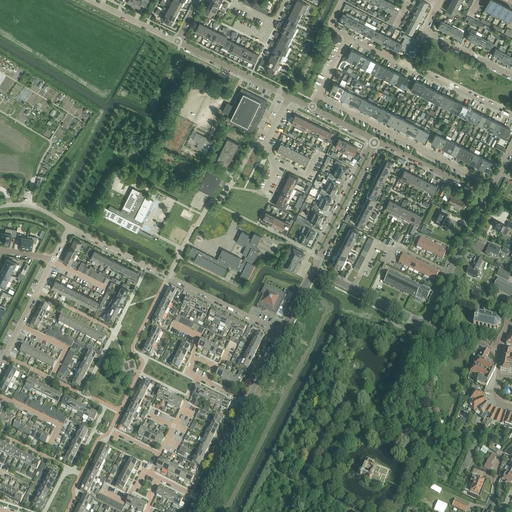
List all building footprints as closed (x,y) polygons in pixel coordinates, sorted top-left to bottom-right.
[(135,0),(133,5),(139,8),(141,4),(146,7),(149,2),(149,0),(135,0)] [(297,0),(295,5),(306,10),(308,5),(306,4),(298,0),(297,0)] [(385,0),(383,0),(380,7),(386,9),(390,2),(385,0)] [(421,0),(420,0),(417,6),(425,10),(429,4),(421,0)] [(453,0),(451,0),(449,5),(457,9),(460,3),(453,0)] [(491,12),(496,1),(493,0),(489,0),(483,11),(484,11),(487,13),(488,11),(491,12)] [(499,3),(496,1),(491,12),(492,13),(493,14),(492,16),(495,17),(502,4),(499,3)] [(170,6),(178,11),(181,6),(172,2),(170,6)] [(390,2),(386,9),(391,12),(393,9),(395,5),(390,2)] [(210,3),(208,8),(216,12),(218,8),(210,3)] [(508,7),(505,6),(502,4),(495,17),(499,19),(500,17),(502,18),(508,7)] [(293,9),(302,13),(304,14),(306,10),(295,5),(293,9)] [(449,5),(446,10),(454,14),(457,9),(449,5)] [(170,6),(167,11),(176,15),(178,11),(170,6)] [(417,6),(414,13),(422,17),(425,10),(417,6)] [(511,9),(508,7),(502,18),(505,20),(503,22),(504,22),(507,23),(507,24),(508,24),(511,15),(511,9)] [(214,17),(216,12),(208,8),(205,13),(214,17)] [(293,9),(291,14),(299,18),(302,13),(293,9)] [(167,11),(165,15),(174,20),(176,15),(167,11)] [(339,21),(345,24),(350,14),(347,13),(345,15),(343,14),(339,21)] [(414,13),(410,19),(419,23),(422,17),(414,13)] [(291,14),(288,18),(297,23),(299,18),(291,14)] [(350,14),(345,24),(350,27),(354,20),(350,18),(352,15),(350,14)] [(171,25),(174,20),(165,15),(163,20),(171,25)] [(288,18),(286,23),(295,27),(297,23),(288,18)] [(354,20),(350,27),(355,30),(361,19),(360,19),(359,22),(354,20)] [(361,19),(355,30),(361,32),(364,25),(366,22),(361,19)] [(410,19),(407,25),(415,30),(419,23),(410,19)] [(438,28),(443,30),(448,21),(445,20),(444,22),(441,21),(438,28)] [(448,21),(443,30),(449,33),(452,26),(450,25),(451,22),(448,21)] [(195,32),(200,34),(205,26),(200,23),(195,32)] [(284,27),(294,33),(297,28),(295,27),(286,23),(284,27)] [(364,25),(361,32),(366,35),(370,28),(364,25)] [(407,25),(404,32),(412,36),(415,30),(407,25)] [(205,26),(200,34),(204,36),(203,39),(209,28),(205,26)] [(452,26),(449,33),(454,36),(458,29),(452,26)] [(281,32),(283,33),(290,36),(292,37),(294,33),(284,27),(281,32)] [(209,28),(203,39),(208,41),(209,39),(214,30),(209,28)] [(370,28),(366,35),(371,38),(375,30),(370,28)] [(458,29),(454,36),(460,39),(463,32),(458,29)] [(214,30),(209,39),(214,41),(218,32),(214,30)] [(375,30),(371,38),(377,40),(380,33),(375,30)] [(466,38),(472,41),(476,34),(470,31),(466,38)] [(218,32),(214,41),(218,44),(223,35),(218,32)] [(283,33),(281,37),(289,42),(292,37),(290,36),(283,33)] [(380,33),(377,40),(382,43),(386,36),(380,33)] [(476,34),(472,41),(477,44),(481,37),(476,34)] [(223,35),(218,44),(223,46),(222,47),(221,50),(227,37),(223,35)] [(386,36),(382,43),(387,46),(391,39),(386,36)] [(227,37),(221,50),(225,52),(226,49),(227,50),(231,41),(227,39),(228,37),(227,37)] [(279,42),(289,47),(287,46),(289,42),(281,37),(279,42)] [(481,37),(477,44),(483,47),(487,40),(481,37)] [(391,39),(387,46),(393,49),(396,41),(391,39)] [(487,40),(483,47),(488,50),(492,43),(487,40)] [(231,41),(227,50),(231,52),(235,44),(231,41)] [(396,41),(393,49),(398,52),(400,48),(401,46),(402,44),(396,41)] [(276,46),(287,52),(289,47),(279,42),(276,46)] [(235,44),(231,52),(236,54),(240,46),(235,44)] [(240,46),(236,54),(240,57),(245,48),(240,46)] [(274,51),(282,55),(285,57),(287,52),(276,46),(274,51)] [(492,55),(498,58),(502,49),(499,47),(498,50),(496,48),(492,55)] [(245,48),(240,57),(245,59),(249,51),(245,48)] [(347,58),(351,61),(356,52),(351,49),(347,58)] [(502,49),(498,58),(503,61),(507,54),(504,53),(505,50),(502,49)] [(249,51),(245,59),(250,61),(254,53),(249,51)] [(274,51),(272,56),(280,60),(282,55),(274,51)] [(356,52),(351,61),(356,63),(361,54),(356,52)] [(254,53),(250,61),(254,64),(259,55),(254,53)] [(361,54),(356,63),(361,66),(366,57),(361,54)] [(507,54),(503,61),(508,64),(511,57),(507,54)] [(269,60),(280,66),(280,65),(278,64),(280,60),(272,56),(269,60)] [(366,57),(361,66),(366,68),(370,59),(366,57)] [(370,59),(366,68),(370,70),(375,61),(370,59)] [(267,65),(278,70),(280,66),(269,60),(267,65)] [(375,61),(370,70),(375,73),(380,64),(375,61)] [(380,64),(375,73),(380,75),(384,66),(380,64)] [(273,74),(275,69),(278,70),(267,65),(265,69),(273,74)] [(384,66),(380,75),(384,78),(389,69),(384,66)] [(389,69),(384,78),(389,80),(394,71),(389,69)] [(394,71),(389,80),(394,82),(398,73),(394,71)] [(398,73),(394,82),(399,85),(403,76),(398,73)] [(403,76),(399,85),(404,88),(408,79),(403,76)] [(339,85),(334,94),(339,97),(343,88),(344,86),(342,85),(345,78),(343,77),(339,85)] [(411,89),(415,91),(420,82),(415,80),(411,89)] [(420,82),(415,91),(420,94),(425,85),(420,82)] [(329,92),(334,94),(339,85),(334,83),(329,92)] [(425,85),(420,94),(425,96),(430,87),(425,85)] [(430,87),(425,96),(430,99),(434,90),(430,87)] [(228,115),(226,120),(252,133),(255,126),(257,127),(266,109),(264,108),(267,101),(242,88),(233,106),(227,103),(223,112),(228,115)] [(343,88),(339,97),(343,99),(348,90),(343,88)] [(348,90),(343,99),(348,102),(353,93),(348,90)] [(353,93),(348,102),(353,104),(359,93),(354,90),(353,93)] [(434,90),(430,99),(434,101),(439,92),(434,90)] [(439,92),(434,101),(439,104),(444,94),(439,92)] [(359,93),(353,104),(358,107),(362,98),(358,95),(359,93)] [(444,94),(439,104),(444,106),(448,97),(444,94)] [(448,97),(444,106),(448,108),(453,99),(448,97)] [(362,98),(358,107),(362,109),(367,100),(362,98)] [(453,99),(448,108),(453,111),(458,102),(453,99)] [(367,100),(362,109),(367,111),(372,102),(367,100)] [(372,102),(367,111),(372,114),(376,105),(377,102),(373,100),(372,102)] [(458,102),(453,111),(458,113),(463,104),(458,102)] [(463,104),(458,113),(463,116),(468,107),(463,104)] [(376,105),(372,114),(376,116),(381,107),(376,105)] [(381,107),(376,116),(381,119),(386,110),(381,107)] [(468,107),(463,116),(468,118),(472,109),(468,107)] [(472,109),(468,118),(472,121),(477,112),(472,109)] [(386,110),(381,119),(386,121),(391,112),(386,110)] [(391,112),(386,121),(391,124),(396,115),(391,112)] [(477,112),(472,121),(477,123),(482,114),(477,112)] [(482,114),(477,123),(482,126),(486,116),(482,114)] [(291,116),(288,121),(291,123),(296,125),(300,117),(295,115),(294,118),(291,116)] [(396,115),(391,124),(395,126),(400,117),(396,115)] [(486,116),(482,126),(486,128),(491,119),(486,116)] [(296,125),(301,127),(305,119),(300,117),(296,125)] [(400,117),(395,126),(400,128),(405,119),(400,117)] [(301,127),(305,129),(309,121),(305,119),(301,127)] [(405,119),(400,128),(405,131),(409,122),(405,119)] [(491,119),(486,128),(491,130),(496,121),(491,119)] [(309,121),(305,129),(310,132),(308,134),(309,134),(314,124),(309,121)] [(496,121),(491,130),(496,133),(501,124),(496,121)] [(409,122),(405,131),(409,133),(414,124),(409,122)] [(414,124),(409,133),(414,136),(419,127),(420,124),(416,122),(414,124)] [(314,124),(309,134),(313,137),(318,126),(314,124)] [(501,124),(496,133),(500,135),(505,126),(501,124)] [(318,126),(313,137),(318,139),(319,136),(323,128),(318,126)] [(505,126),(500,135),(506,138),(510,129),(505,126)] [(419,127),(414,136),(419,138),(423,129),(419,127)] [(434,127),(429,137),(433,139),(431,142),(436,145),(441,135),(436,133),(438,129),(434,127)] [(323,128),(319,136),(323,138),(322,141),(328,130),(323,128)] [(423,129),(419,138),(424,141),(429,132),(423,129)] [(328,130),(322,141),(327,143),(328,141),(332,133),(328,130)] [(207,153),(213,141),(196,132),(192,139),(198,142),(197,145),(198,145),(196,148),(207,153)] [(441,135),(436,145),(441,147),(445,138),(441,135)] [(335,146),(340,149),(344,140),(339,138),(335,146)] [(445,138),(441,147),(445,150),(450,140),(445,138)] [(227,139),(216,161),(227,166),(238,144),(227,139)] [(344,140),(340,149),(338,151),(343,154),(348,143),(344,140)] [(450,140),(445,150),(450,152),(455,143),(450,140)] [(305,166),(310,157),(280,143),(276,152),(305,166)] [(348,143),(343,154),(347,156),(349,153),(353,145),(348,143)] [(455,143),(450,152),(455,154),(459,145),(455,143)] [(353,145),(349,153),(353,155),(357,147),(353,145)] [(459,145),(455,154),(459,157),(464,148),(459,145)] [(464,148),(459,157),(464,159),(469,150),(464,148)] [(469,150),(464,159),(469,162),(474,153),(469,150)] [(474,153),(469,162),(474,164),(479,155),(474,153)] [(479,155),(474,164),(479,167),(483,157),(479,155)] [(483,157),(479,167),(483,169),(488,160),(483,157)] [(385,158),(383,163),(391,167),(393,162),(385,158)] [(337,164),(335,169),(344,174),(347,169),(340,166),(341,163),(336,160),(334,163),(337,164)] [(488,160),(483,169),(488,172),(493,162),(488,160)] [(383,163),(380,167),(389,171),(391,167),(383,163)] [(380,167),(378,172),(386,176),(389,171),(380,167)] [(209,169),(199,189),(213,196),(218,186),(217,185),(220,179),(221,180),(223,176),(209,169)] [(329,173),(328,176),(333,178),(335,176),(342,179),(344,174),(335,169),(332,175),(329,173)] [(404,170),(400,178),(399,177),(398,181),(403,184),(409,172),(404,170)] [(378,172),(376,176),(384,181),(386,176),(378,172)] [(409,172),(403,184),(405,180),(409,183),(414,174),(409,172)] [(414,174),(409,183),(414,185),(418,176),(414,174)] [(290,175),(287,180),(295,184),(298,179),(290,175)] [(330,180),(327,185),(336,189),(339,184),(332,181),(333,178),(328,176),(326,178),(330,180)] [(376,176),(373,181),(382,185),(384,181),(376,176)] [(418,176),(414,185),(418,187),(423,179),(418,176)] [(423,179),(418,187),(423,190),(427,181),(423,179)] [(287,180),(285,184),(293,188),(295,184),(287,180)] [(373,181),(371,186),(380,190),(382,185),(373,181)] [(427,181),(423,190),(428,192),(432,184),(427,181)] [(285,184),(282,189),(290,193),(293,188),(285,184)] [(432,184),(428,192),(432,194),(437,186),(432,184)] [(321,188),(320,190),(326,193),(327,191),(334,194),(336,189),(327,185),(325,190),(321,188)] [(371,186),(369,190),(377,194),(380,190),(371,186)] [(105,207),(101,215),(130,229),(137,232),(140,226),(142,227),(144,222),(142,221),(153,200),(142,195),(143,193),(133,188),(121,211),(110,206),(108,209),(105,207)] [(282,189),(280,194),(288,198),(290,193),(282,189)] [(322,195),(319,200),(329,205),(331,200),(324,196),(326,193),(320,190),(319,193),(322,195)] [(367,195),(377,200),(377,199),(375,199),(377,194),(369,190),(367,195)] [(452,194),(446,191),(444,195),(450,198),(448,201),(461,208),(464,202),(451,195),(452,194)] [(280,194),(277,199),(286,203),(288,198),(280,194)] [(368,196),(366,200),(375,204),(377,200),(367,195),(366,195),(368,196)] [(286,203),(277,199),(275,204),(283,208),(286,203)] [(398,204),(393,216),(397,218),(406,199),(404,199),(401,206),(398,204)] [(399,215),(403,217),(407,209),(403,207),(404,206),(406,207),(407,203),(408,201),(406,199),(397,218),(398,218),(399,215)] [(315,201),(312,206),(318,209),(319,206),(326,210),(329,205),(319,200),(318,202),(315,201)] [(366,200),(364,205),(372,209),(375,204),(366,200)] [(385,208),(390,211),(394,202),(389,200),(385,208)] [(394,202),(390,211),(388,214),(393,216),(398,204),(394,202)] [(364,205),(361,209),(370,213),(372,209),(364,205)] [(314,210),(312,215),(321,220),(323,215),(317,211),(318,209),(312,206),(311,209),(314,210)] [(361,209),(359,214),(368,218),(370,213),(361,209)] [(407,209),(403,217),(408,220),(412,211),(407,209)] [(435,220),(434,222),(438,224),(443,226),(443,227),(447,229),(447,228),(451,230),(453,225),(451,223),(451,222),(447,220),(446,221),(444,220),(447,214),(439,210),(435,220)] [(412,211),(408,220),(413,222),(417,214),(412,211)] [(261,220),(266,223),(270,215),(265,212),(261,220)] [(359,214),(357,218),(365,223),(368,218),(359,214)] [(417,214),(413,222),(417,224),(421,216),(417,214)] [(270,215),(266,223),(271,225),(275,217),(270,215)] [(302,220),(310,224),(312,222),(318,225),(321,220),(312,215),(309,220),(303,217),(302,220)] [(275,217),(271,225),(276,228),(280,220),(275,217)] [(357,225),(356,227),(362,229),(363,227),(365,223),(357,218),(354,223),(357,225)] [(285,222),(281,230),(286,233),(290,224),(291,225),(293,220),(291,219),(290,221),(286,220),(285,222)] [(280,220),(276,228),(281,230),(285,222),(280,220)] [(502,232),(505,226),(496,221),(495,223),(494,222),(492,226),(502,232)] [(306,227),(303,232),(312,237),(315,232),(310,230),(312,226),(304,222),(303,225),(306,227)] [(350,227),(348,232),(356,236),(358,232),(358,231),(359,230),(354,227),(353,229),(350,227)] [(6,228),(3,243),(10,244),(12,236),(16,236),(17,230),(6,228)] [(223,276),(226,269),(228,265),(242,272),(240,276),(244,278),(247,279),(255,265),(252,263),(253,260),(254,260),(258,251),(255,249),(261,237),(254,233),(251,239),(248,237),(249,235),(241,232),(236,242),(237,243),(243,246),(244,245),(246,246),(246,247),(242,255),(245,256),(242,263),(241,263),(242,260),(240,259),(240,258),(231,254),(222,249),(217,260),(192,247),(188,254),(196,258),(194,261),(223,276)] [(311,239),(312,237),(303,232),(303,233),(300,232),(297,239),(302,241),(301,242),(306,244),(310,238),(311,239)] [(348,232),(345,237),(354,241),(356,236),(348,232)] [(28,236),(27,236),(27,237),(21,236),(22,234),(18,234),(16,246),(22,247),(22,248),(25,249),(28,236)] [(25,249),(28,249),(29,249),(32,249),(33,243),(36,244),(37,237),(28,236),(25,249)] [(345,237),(343,241),(351,245),(354,241),(345,237)] [(421,237),(416,247),(422,249),(426,240),(421,237)] [(79,248),(82,250),(84,247),(80,246),(81,243),(74,240),(71,245),(79,248)] [(426,240),(422,249),(427,252),(431,243),(426,240)] [(343,241),(341,246),(349,250),(351,245),(343,241)] [(431,243),(427,252),(432,254),(436,245),(431,243)] [(71,245),(69,250),(76,254),(79,248),(71,245)] [(436,245),(432,254),(437,257),(442,247),(436,245)] [(497,257),(501,250),(490,245),(485,253),(485,254),(486,254),(487,254),(489,255),(490,253),(497,257)] [(341,246),(339,250),(347,255),(349,250),(341,246)] [(442,247),(437,257),(442,259),(447,250),(442,247)] [(293,249),(284,267),(292,270),(295,272),(304,254),(296,250),(293,249)] [(69,250),(66,256),(73,259),(76,254),(69,250)] [(339,250),(336,255),(345,259),(347,255),(339,250)] [(91,258),(93,260),(92,263),(94,264),(96,261),(100,254),(94,251),(91,258)] [(100,254),(96,261),(101,264),(105,256),(100,254)] [(398,263),(404,266),(408,256),(403,254),(398,263)] [(336,255),(334,260),(342,264),(345,259),(336,255)] [(73,259),(66,256),(63,262),(66,263),(66,265),(69,267),(72,262),(75,264),(77,261),(73,259)] [(105,256),(101,264),(107,266),(111,259),(105,256)] [(408,256),(404,266),(409,268),(413,259),(408,256)] [(6,261),(4,264),(14,269),(17,264),(7,258),(6,261)] [(478,271),(483,261),(476,258),(475,258),(473,262),(475,263),(472,268),(470,267),(466,273),(476,278),(479,272),(478,271)] [(111,259),(107,266),(112,269),(116,262),(111,259)] [(413,259),(409,268),(414,271),(418,261),(413,259)] [(340,269),(342,264),(334,260),(332,264),(340,269)] [(418,261),(414,271),(419,273),(423,264),(418,261)] [(116,262),(112,269),(118,272),(121,265),(116,262)] [(12,275),(11,274),(13,269),(14,270),(14,269),(4,264),(1,270),(12,275)] [(423,264),(419,273),(424,275),(429,266),(423,264)] [(121,265),(118,272),(123,275),(127,267),(121,265)] [(429,266),(424,275),(429,278),(434,269),(429,266)] [(127,267),(123,275),(129,277),(132,270),(127,267)] [(434,269),(429,278),(435,281),(439,271),(434,269)] [(500,269),(497,275),(508,280),(511,275),(500,269)] [(0,272),(0,275),(9,280),(12,275),(1,270),(0,272)] [(132,270),(129,277),(129,278),(127,281),(130,282),(132,279),(134,280),(133,283),(135,285),(139,277),(137,276),(138,273),(132,270)] [(96,279),(99,280),(101,275),(99,273),(96,272),(93,277),(96,279)] [(426,300),(430,292),(389,272),(384,283),(415,298),(416,295),(426,300)] [(9,280),(0,275),(0,283),(0,284),(0,287),(4,290),(9,280)] [(493,287),(498,289),(511,296),(511,285),(511,284),(509,283),(499,278),(498,278),(496,281),(493,287)] [(55,280),(52,287),(57,290),(61,283),(55,280)] [(61,283),(57,290),(63,293),(66,286),(61,283)] [(263,295),(256,308),(263,311),(266,310),(276,315),(286,295),(265,285),(261,294),(263,295)] [(66,286),(63,293),(68,296),(72,288),(66,286)] [(121,287),(118,292),(126,296),(128,290),(121,287)] [(72,288),(68,296),(73,299),(77,291),(72,288)] [(169,288),(166,294),(174,298),(176,299),(179,293),(169,288)] [(77,291),(73,299),(79,301),(83,294),(77,291)] [(113,296),(123,301),(126,296),(118,292),(116,298),(113,296)] [(83,294),(79,301),(84,304),(88,297),(83,294)] [(166,294),(163,300),(171,303),(174,298),(166,294)] [(110,301),(113,303),(120,307),(123,301),(113,296),(110,301)] [(88,297),(84,304),(90,307),(94,299),(88,297)] [(187,297),(183,305),(181,309),(187,312),(192,300),(187,297)] [(94,299),(90,307),(95,310),(99,302),(94,299)] [(163,300),(160,305),(168,309),(171,303),(163,300)] [(192,300),(187,312),(189,308),(194,311),(198,303),(192,300)] [(113,303),(110,309),(117,312),(120,307),(113,303)] [(198,303),(194,311),(200,313),(204,306),(198,303)] [(39,309),(57,318),(58,316),(55,315),(55,316),(47,312),(49,308),(51,308),(52,306),(47,304),(46,306),(42,304),(39,309)] [(160,305),(158,311),(166,315),(168,309),(160,305)] [(473,325),(474,325),(474,324),(477,325),(477,326),(478,326),(478,325),(481,326),(481,327),(482,327),(482,326),(485,327),(485,328),(486,328),(486,327),(489,328),(489,329),(490,329),(490,328),(493,329),(493,330),(494,330),(494,329),(497,329),(497,328),(499,327),(500,327),(499,326),(500,324),(500,323),(499,321),(499,320),(498,320),(496,319),(497,315),(496,315),(493,314),(492,314),(489,313),(486,313),(486,312),(485,312),(486,306),(482,305),(481,312),(478,311),(478,310),(477,310),(477,311),(476,311),(474,317),(473,324),(473,325)] [(204,306),(200,313),(198,317),(201,319),(203,315),(206,316),(210,309),(204,306)] [(36,315),(43,319),(44,316),(47,317),(49,315),(54,317),(53,319),(55,321),(57,318),(39,309),(36,315)] [(110,309),(107,314),(115,318),(117,312),(110,309)] [(208,318),(214,321),(218,313),(212,310),(208,318)] [(158,311),(155,316),(163,320),(166,315),(158,311)] [(102,318),(105,320),(112,323),(115,318),(107,314),(105,313),(102,318)] [(218,313),(214,321),(220,323),(223,316),(218,313)] [(36,315),(33,320),(40,324),(43,319),(36,315)] [(58,322),(64,325),(68,318),(62,315),(58,322)] [(160,326),(161,324),(164,325),(165,322),(163,321),(163,320),(155,316),(152,322),(160,326)] [(223,316),(220,323),(225,326),(229,319),(223,316)] [(68,318),(64,325),(69,328),(73,321),(68,318)] [(229,319),(225,326),(231,329),(235,321),(229,319)] [(38,329),(40,324),(33,320),(30,326),(38,329)] [(73,321),(69,328),(75,331),(79,323),(73,321)] [(235,321),(231,329),(235,331),(233,333),(235,334),(240,324),(235,321)] [(79,323),(75,331),(80,333),(84,326),(79,323)] [(240,324),(235,334),(238,336),(239,333),(242,335),(246,327),(240,324)] [(84,326),(80,333),(86,336),(89,329),(84,326)] [(89,329),(86,336),(91,339),(95,332),(89,329)] [(154,329),(151,335),(159,338),(161,333),(154,329)] [(95,332),(91,339),(97,342),(100,335),(95,332)] [(252,337),(254,338),(261,342),(264,336),(257,332),(255,335),(253,334),(252,337)] [(100,335),(97,342),(102,345),(104,340),(106,337),(100,335)] [(151,335),(148,340),(156,344),(159,338),(151,335)] [(254,338),(251,344),(258,347),(261,342),(254,338)] [(202,339),(198,347),(203,350),(207,342),(202,339)] [(148,340),(145,346),(154,350),(153,350),(156,344),(148,340)] [(207,342),(203,350),(209,353),(213,345),(207,342)] [(182,343),(179,349),(187,353),(190,347),(182,343)] [(71,348),(70,351),(75,354),(77,351),(81,352),(82,348),(79,346),(75,344),(72,349),(71,348)] [(251,344),(248,349),(256,353),(258,347),(251,344)] [(23,345),(20,352),(25,355),(29,348),(23,345)] [(213,345),(209,353),(215,356),(218,348),(213,345)] [(142,352),(150,355),(151,356),(153,356),(155,352),(154,350),(145,346),(142,352)] [(29,348),(25,355),(31,358),(35,350),(29,348)] [(218,348),(215,356),(220,359),(224,351),(218,348)] [(502,360),(502,362),(500,370),(507,372),(511,355),(511,349),(507,348),(505,348),(502,360)] [(179,349),(177,355),(184,359),(187,353),(179,349)] [(248,349),(245,355),(253,359),(256,353),(248,349)] [(35,350),(31,358),(36,360),(40,353),(35,350)] [(86,350),(83,356),(93,361),(96,355),(86,350)] [(483,350),(478,360),(484,363),(485,360),(490,352),(483,350)] [(40,353),(36,360),(42,363),(46,356),(40,353)] [(177,355),(174,360),(181,364),(184,359),(177,355)] [(241,359),(242,360),(242,361),(250,364),(253,359),(245,355),(244,358),(242,357),(241,359)] [(46,356),(42,363),(47,366),(51,359),(46,356)] [(84,360),(83,362),(91,366),(93,361),(83,356),(82,358),(84,360)] [(51,359),(47,366),(53,369),(57,361),(51,359)] [(484,372),(491,376),(495,369),(492,367),(493,364),(490,362),(489,363),(485,360),(484,363),(478,360),(478,359),(474,366),(484,372)] [(179,370),(181,364),(174,360),(171,366),(179,370)] [(242,361),(239,366),(247,370),(250,364),(242,361)] [(78,366),(88,371),(91,366),(83,362),(82,365),(79,364),(78,366)] [(79,370),(78,373),(85,377),(88,371),(78,366),(77,369),(79,370)] [(476,383),(486,387),(491,376),(484,372),(474,366),(468,377),(469,378),(470,376),(478,380),(476,383)] [(67,369),(62,367),(59,372),(64,375),(66,371),(67,369)] [(9,368),(6,374),(17,379),(19,373),(16,372),(17,372),(9,368)] [(219,369),(215,376),(221,379),(225,372),(219,369)] [(225,372),(221,379),(227,382),(231,375),(225,372)] [(72,378),(82,382),(85,377),(78,373),(76,376),(74,375),(72,378)] [(6,374),(4,379),(11,383),(14,377),(17,379),(6,374)] [(231,375),(227,382),(232,385),(236,377),(231,375)] [(236,377),(232,385),(238,388),(242,380),(236,377)] [(79,388),(82,382),(72,378),(71,381),(73,382),(72,384),(79,388)] [(4,379),(1,385),(8,388),(11,383),(4,379)] [(25,385),(23,388),(30,391),(31,389),(35,382),(29,379),(26,386),(25,385)] [(143,381),(140,387),(147,390),(150,385),(143,381)] [(31,389),(30,391),(35,394),(36,392),(40,385),(35,382),(31,389)] [(0,391),(5,394),(8,388),(1,385),(0,386),(0,391)] [(40,385),(36,392),(42,395),(46,387),(40,385)] [(196,386),(193,393),(198,396),(202,389),(196,386)] [(46,387),(42,395),(48,397),(51,390),(46,387)] [(140,387),(137,392),(145,396),(147,390),(140,387)] [(202,389),(198,396),(204,399),(208,392),(202,389)] [(51,390),(48,397),(53,400),(57,393),(51,390)] [(160,390),(157,398),(162,400),(166,393),(160,390)] [(474,390),(470,399),(470,400),(483,399),(484,393),(474,390)] [(137,392),(134,398),(142,402),(145,396),(137,392)] [(208,392),(204,399),(210,402),(213,394),(208,392)] [(57,393),(53,400),(58,403),(62,396),(57,393)] [(166,393),(162,400),(168,403),(172,396),(166,393)] [(213,394),(210,402),(215,405),(219,397),(213,394)] [(172,396),(168,403),(174,406),(177,398),(172,396)] [(61,404),(67,407),(70,400),(65,397),(61,404)] [(219,397),(215,405),(221,408),(225,400),(219,397)] [(134,398),(131,404),(139,407),(142,409),(145,403),(142,402),(134,398)] [(177,398),(174,406),(179,409),(183,401),(177,398)] [(469,405),(474,412),(485,402),(483,399),(470,400),(469,400),(469,405)] [(70,400),(67,407),(72,410),(76,403),(70,400)] [(225,400),(221,408),(227,411),(231,403),(225,400)] [(479,411),(483,414),(480,418),(484,420),(482,423),(485,425),(494,409),(489,406),(485,402),(474,412),(476,414),(479,411)] [(76,403),(72,410),(78,412),(81,405),(76,403)] [(131,404),(128,409),(136,413),(139,407),(131,404)] [(81,405),(78,412),(83,415),(87,408),(81,405)] [(87,408),(83,415),(88,418),(92,411),(87,408)] [(128,409),(126,415),(133,419),(136,413),(128,409)] [(494,409),(485,425),(484,427),(487,429),(488,426),(490,422),(489,421),(490,420),(493,422),(498,410),(494,409)] [(493,421),(500,424),(503,412),(498,410),(493,421)] [(92,411),(88,418),(94,421),(98,414),(92,411)] [(503,412),(500,424),(504,425),(504,424),(508,426),(508,429),(511,430),(511,414),(508,413),(503,412)] [(3,413),(0,419),(0,421),(5,424),(10,414),(9,414),(8,416),(3,413)] [(10,414),(5,424),(10,427),(14,419),(15,417),(10,414)] [(126,415),(123,421),(130,424),(133,419),(126,415)] [(214,417),(211,423),(219,426),(222,421),(214,417)] [(13,428),(18,431),(22,423),(17,420),(13,428)] [(127,430),(130,424),(123,421),(120,426),(127,430)] [(209,426),(208,428),(216,432),(219,426),(211,423),(209,421),(207,425),(209,426)] [(22,423),(18,431),(24,434),(28,426),(22,423)] [(28,426),(24,434),(29,436),(33,429),(28,426)] [(81,428),(78,433),(85,437),(88,431),(81,428)] [(142,428),(138,435),(144,438),(147,431),(142,428)] [(208,428),(206,434),(213,438),(216,432),(208,428)] [(33,429),(29,436),(35,439),(39,431),(33,429)] [(39,431),(35,439),(40,442),(44,434),(39,431)] [(147,431),(144,438),(149,441),(153,434),(147,431)] [(153,434),(149,441),(155,444),(160,432),(158,431),(156,435),(153,434)] [(160,432),(155,444),(160,447),(164,439),(159,436),(161,433),(160,432)] [(78,433),(75,438),(82,442),(85,437),(78,433)] [(44,434),(40,442),(46,445),(50,437),(44,434)] [(206,434),(203,440),(210,443),(213,438),(206,434)] [(75,438),(72,444),(80,448),(82,442),(75,438)] [(197,444),(200,445),(208,449),(210,443),(203,440),(201,443),(198,441),(197,444)] [(72,444),(70,449),(77,453),(80,448),(72,444)] [(489,448),(496,453),(499,450),(491,444),(489,448)] [(102,445),(100,451),(107,455),(110,449),(102,445)] [(200,445),(197,451),(205,455),(208,449),(200,445)] [(8,446),(4,454),(10,456),(13,449),(8,446)] [(483,446),(480,451),(485,455),(488,450),(483,446)] [(13,449),(10,456),(15,459),(19,451),(13,449)] [(70,449),(67,455),(74,459),(77,453),(70,449)] [(19,451),(15,459),(20,462),(24,454),(19,451)] [(100,451),(97,457),(104,460),(107,455),(100,451)] [(197,451),(194,456),(202,460),(205,455),(197,451)] [(24,454),(20,462),(26,465),(30,457),(24,454)] [(486,463),(487,463),(484,468),(489,472),(493,466),(491,465),(496,456),(492,454),(488,460),(486,463)] [(71,464),(74,459),(67,455),(64,460),(71,464)] [(193,458),(191,462),(199,466),(202,460),(194,456),(194,457),(193,456),(192,458),(193,458)] [(30,457),(26,465),(31,467),(35,460),(30,457)] [(97,457),(94,462),(102,466),(104,460),(97,457)] [(124,463),(127,464),(126,464),(134,468),(137,463),(127,458),(124,463)] [(160,459),(156,467),(162,470),(167,460),(165,458),(163,461),(160,459)] [(35,460),(31,467),(37,470),(41,462),(35,460)] [(167,460),(162,470),(168,472),(171,465),(166,462),(167,460)] [(359,475),(360,476),(361,476),(362,475),(365,477),(368,478),(368,479),(370,480),(371,480),(371,478),(371,477),(375,468),(376,468),(377,467),(377,466),(376,466),(376,465),(375,465),(368,463),(368,462),(368,461),(367,461),(366,461),(365,461),(365,462),(365,463),(361,473),(360,473),(359,473),(359,474),(359,475)] [(94,462),(91,468),(99,472),(102,466),(94,462)] [(37,473),(39,474),(40,474),(43,468),(45,470),(47,467),(42,464),(40,467),(37,473)] [(126,464),(124,470),(131,474),(134,468),(126,464)] [(171,465),(168,472),(173,475),(177,468),(171,465)] [(47,477),(54,481),(57,475),(50,472),(51,470),(48,468),(44,476),(47,477)] [(91,468),(88,474),(98,479),(98,478),(96,477),(99,472),(91,468)] [(177,468),(173,475),(179,478),(183,470),(177,468)] [(124,470),(121,476),(128,480),(131,474),(124,470)] [(183,470),(179,478),(184,481),(188,473),(183,470)] [(510,485),(511,482),(511,483),(511,481),(511,473),(510,473),(508,472),(506,471),(501,479),(506,481),(505,483),(510,485)] [(188,473),(184,481),(190,484),(194,476),(188,473)] [(88,474),(85,479),(95,484),(93,483),(95,480),(97,481),(98,479),(88,474)] [(121,476),(118,481),(126,485),(128,480),(121,476)] [(470,487),(467,495),(477,499),(484,481),(473,476),(468,487),(470,487)] [(47,477),(44,483),(52,486),(54,481),(47,477)] [(85,479),(83,485),(90,489),(93,490),(95,484),(85,479)] [(118,481),(115,487),(123,491),(126,485),(118,481)] [(44,483),(41,488),(49,492),(52,486),(44,483)] [(83,485),(80,491),(87,495),(90,489),(83,485)] [(7,487),(4,495),(9,498),(13,490),(7,487)] [(13,490),(9,498),(15,500),(18,493),(16,492),(17,488),(15,487),(13,490)] [(160,487),(156,495),(162,498),(166,490),(160,487)] [(41,488),(39,494),(46,497),(49,492),(41,488)] [(18,493),(15,500),(20,503),(25,493),(20,490),(18,493)] [(166,490),(162,498),(167,501),(171,493),(166,490)] [(171,493),(167,501),(173,504),(177,496),(171,493)] [(39,494),(36,499),(43,503),(46,497),(39,494)] [(84,495),(81,501),(91,506),(94,500),(91,499),(84,495)] [(130,496),(126,504),(132,506),(135,499),(130,496)] [(177,496),(173,504),(179,507),(182,508),(184,505),(181,503),(183,499),(177,496)] [(36,499),(33,505),(32,507),(36,509),(37,507),(41,508),(43,503),(36,499)] [(135,499),(132,506),(137,509),(141,502),(135,499)] [(452,506),(463,511),(465,511),(469,505),(455,499),(452,506)] [(81,501),(78,507),(85,511),(86,510),(89,511),(91,507),(91,506),(81,501)] [(141,502),(137,509),(142,511),(143,511),(147,505),(141,502)]
